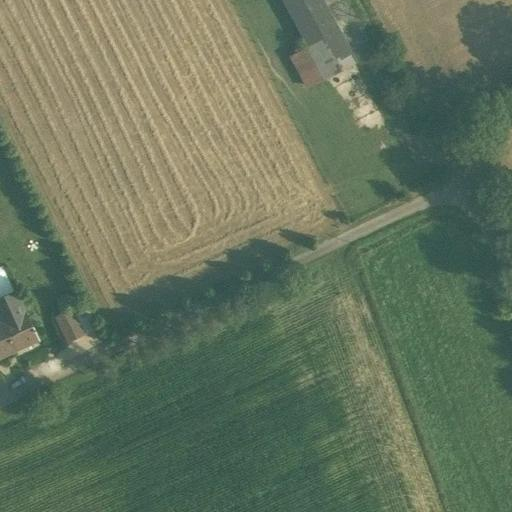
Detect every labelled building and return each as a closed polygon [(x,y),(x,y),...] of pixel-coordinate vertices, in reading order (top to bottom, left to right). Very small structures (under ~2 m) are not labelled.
[(322,0),(282,0),(319,74),(353,56),(322,0)] [(0,292),(16,282),(3,261),(0,263),(0,292)] [(0,321),(0,356),(36,339),(14,292),(0,298),(0,318),(1,321),(0,321)] [(80,303),(93,330),(104,325),(91,298),(80,303)] [(71,309),(56,316),(68,341),(83,334),(71,309)]
